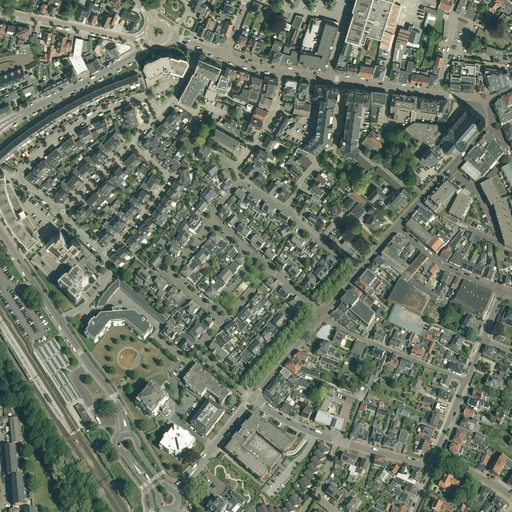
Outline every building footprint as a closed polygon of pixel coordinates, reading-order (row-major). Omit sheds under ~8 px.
[(42,0),(39,10),(45,11),(48,4),(44,2),(45,0),(47,0),(42,0)] [(61,0),(59,0),(52,0),(48,12),(50,12),(50,13),(54,14),(56,7),(58,7),(61,0)] [(110,3),(112,4),(113,4),(112,5),(116,8),(115,11),(118,12),(119,9),(122,6),(119,3),(120,1),(120,0),(111,0),(110,2),(110,3)] [(194,0),(191,8),(198,11),(197,14),(201,15),(202,13),(203,13),(208,0),(194,0)] [(381,39),(392,0),(352,0),(352,3),(355,6),(354,9),(352,9),(352,10),(353,10),(349,22),(350,22),(345,37),(354,40),(363,43),(364,43),(366,35),(381,39)] [(440,0),(438,7),(449,11),(452,1),(452,0),(440,0)] [(462,6),(462,7),(463,4),(465,0),(459,0),(457,6),(455,12),(459,14),(462,6)] [(475,13),(475,12),(480,0),(471,0),(467,10),(475,13)] [(505,0),(504,0),(494,0),(490,6),(492,8),(497,3),(500,6),(505,0)] [(95,4),(89,1),(87,6),(82,4),(80,7),(79,7),(75,16),(82,20),(84,15),(89,17),(95,4)] [(500,8),(506,13),(511,6),(506,1),(500,8)] [(230,14),(234,5),(226,2),(224,7),(222,6),(219,12),(221,13),(225,15),(226,12),(230,14)] [(257,13),(261,3),(256,2),(254,7),(253,11),(257,13)] [(393,2),(383,35),(380,47),(387,49),(400,5),(393,2)] [(93,22),(94,23),(97,14),(95,13),(98,6),(95,5),(93,9),(91,12),(92,12),(88,20),(90,21),(91,21),(91,22),(92,22),(93,22)] [(428,12),(423,26),(425,27),(431,29),(435,17),(437,11),(424,7),(424,6),(421,5),(420,10),(428,12)] [(475,13),(467,10),(461,8),(462,7),(462,6),(459,14),(472,19),(475,13)] [(273,18),(276,12),(269,9),(265,19),(269,20),(270,17),(273,18)] [(500,22),(503,18),(506,21),(508,18),(507,17),(509,16),(511,18),(511,9),(511,11),(510,11),(506,16),(503,13),(497,19),(500,22)] [(130,12),(124,10),(120,18),(126,20),(126,21),(127,23),(128,24),(126,28),(133,31),(136,25),(138,24),(140,18),(139,15),(132,12),(130,12)] [(111,16),(104,13),(100,22),(101,22),(101,24),(103,24),(104,24),(107,25),(110,19),(114,21),(118,13),(114,11),(112,16),(111,16)] [(435,17),(441,19),(444,13),(437,11),(435,17)] [(475,12),(475,13),(472,19),(478,22),(479,20),(478,19),(480,14),(475,12)] [(288,37),(289,38),(289,37),(294,39),(298,29),(304,17),(296,14),(292,25),(293,26),(288,37)] [(211,18),(208,17),(204,27),(200,25),(196,34),(203,37),(211,18)] [(303,39),(302,41),(301,47),(300,51),(300,54),(298,64),(298,62),(302,63),(302,65),(325,69),(326,65),(338,25),(328,21),(314,18),(312,18),(311,18),(303,39)] [(484,19),(481,24),(486,28),(490,22),(484,19)] [(215,22),(211,20),(207,29),(207,30),(204,37),(211,40),(214,32),(212,31),(215,22)] [(8,24),(8,25),(6,33),(9,33),(8,36),(11,36),(12,36),(13,33),(15,26),(8,24)] [(222,32),(219,30),(221,25),(218,24),(211,41),(217,43),(222,32)] [(20,44),(24,27),(19,26),(18,29),(17,29),(16,33),(19,34),(18,40),(17,45),(20,46),(20,44)] [(222,32),(217,43),(222,45),(224,44),(230,28),(228,27),(224,26),(222,31),(224,32),(223,32),(222,32)] [(23,44),(24,42),(25,35),(29,36),(30,32),(28,31),(29,28),(24,27),(20,44),(23,44)] [(407,40),(410,30),(407,29),(400,27),(396,40),(401,42),(400,46),(404,47),(405,47),(407,40)] [(407,40),(407,43),(418,47),(419,44),(417,43),(420,32),(411,29),(410,30),(407,40)] [(506,39),(509,35),(504,30),(500,35),(504,38),(506,39)] [(239,33),(238,36),(238,37),(237,39),(236,42),(236,43),(237,44),(239,43),(243,45),(247,36),(248,33),(248,32),(246,31),(245,32),(242,31),(241,34),(239,33)] [(52,33),(45,32),(43,40),(47,40),(46,45),(49,46),(52,33)] [(32,42),(40,44),(40,39),(36,39),(37,34),(33,33),(32,42)] [(273,60),(273,59),(277,49),(281,38),(281,37),(282,34),(279,33),(277,40),(275,39),(273,43),(269,54),(270,55),(269,59),(273,60)] [(258,37),(254,35),(252,34),(251,37),(249,36),(246,46),(249,47),(249,48),(250,49),(252,50),(253,49),(258,37)] [(259,34),(258,37),(253,49),(259,51),(263,42),(262,42),(263,40),(260,39),(259,41),(258,40),(258,39),(259,40),(259,39),(261,35),(259,34)] [(59,36),(59,37),(58,37),(58,38),(57,38),(57,39),(57,40),(57,41),(58,42),(56,50),(63,52),(64,49),(70,50),(72,43),(65,42),(66,37),(59,36)] [(289,37),(289,38),(286,45),(285,45),(280,61),(288,62),(289,60),(292,47),(292,45),(294,39),(289,37)] [(345,37),(340,52),(345,54),(348,55),(350,55),(354,40),(345,37)] [(81,50),(83,40),(83,39),(76,38),(74,53),(73,56),(69,56),(74,67),(68,70),(69,71),(65,73),(70,82),(78,78),(74,71),(76,70),(78,74),(88,68),(81,55),(81,50)] [(281,38),(277,49),(273,59),(279,61),(282,53),(279,52),(283,42),(282,42),(284,39),(281,38)] [(363,43),(354,40),(350,55),(349,56),(348,63),(347,63),(346,72),(355,73),(356,66),(357,66),(363,43)] [(396,40),(394,52),(393,58),(389,78),(397,80),(399,68),(401,61),(401,60),(402,55),(404,47),(400,46),(401,42),(396,40)] [(120,53),(116,44),(109,47),(111,53),(110,53),(112,57),(120,53)] [(297,64),(299,54),(300,54),(300,51),(301,47),(292,45),(292,47),(289,60),(291,60),(290,63),(297,64)] [(494,57),(498,58),(502,59),(503,51),(501,51),(501,50),(499,50),(496,49),(495,50),(495,51),(494,57)] [(90,71),(96,68),(94,65),(94,66),(91,62),(92,61),(88,55),(89,55),(87,52),(84,53),(86,56),(89,62),(86,63),(90,71)] [(348,55),(345,54),(340,52),(335,70),(344,71),(348,55)] [(94,65),(96,68),(101,66),(97,58),(94,59),(91,53),(89,55),(88,55),(92,61),(91,62),(94,66),(94,65)] [(170,69),(171,69),(182,72),(188,62),(188,61),(186,58),(180,56),(179,57),(168,54),(168,53),(167,53),(164,53),(161,54),(160,54),(160,55),(150,60),(150,59),(145,62),(144,66),(149,76),(145,78),(148,87),(152,85),(156,83),(155,81),(163,76),(163,74),(165,74),(168,73),(169,72),(170,69)] [(437,53),(434,64),(440,66),(440,65),(443,54),(437,53)] [(188,106),(192,99),(196,91),(204,76),(206,73),(216,77),(218,72),(221,66),(216,64),(210,62),(206,60),(204,59),(199,57),(196,64),(197,64),(195,69),(194,70),(193,72),(190,76),(190,77),(188,81),(185,86),(183,90),(180,95),(178,100),(188,106)] [(374,66),(375,63),(371,63),(371,62),(371,59),(366,58),(365,63),(363,63),(363,65),(361,64),(358,74),(372,76),(374,66)] [(387,60),(378,58),(376,65),(373,76),(382,77),(383,73),(384,74),(385,71),(384,71),(385,67),(387,60)] [(399,68),(408,70),(411,71),(413,61),(405,59),(405,60),(401,59),(401,60),(401,61),(399,68)] [(452,60),(451,72),(448,72),(447,72),(447,73),(447,74),(446,75),(446,81),(446,82),(447,82),(447,83),(450,83),(449,88),(459,90),(460,79),(461,71),(460,71),(463,63),(464,61),(460,61),(452,60)] [(460,79),(459,90),(473,91),(473,80),(475,80),(475,64),(463,63),(460,71),(461,71),(460,79)] [(436,84),(438,75),(440,66),(434,64),(432,71),(431,70),(428,85),(434,85),(436,84)] [(224,94),(228,85),(229,85),(229,86),(231,86),(232,83),(231,83),(232,77),(234,78),(237,70),(227,66),(225,70),(223,69),(222,74),(221,73),(218,81),(216,86),(219,87),(217,91),(224,94)] [(22,68),(16,70),(20,80),(26,78),(22,68)] [(410,73),(408,73),(408,70),(399,68),(398,80),(407,81),(409,81),(410,73)] [(485,75),(485,76),(489,91),(492,90),(499,88),(495,75),(496,70),(485,68),(484,75),(485,75)] [(506,76),(505,73),(504,72),(507,71),(506,68),(502,70),(502,72),(503,76),(503,77),(504,77),(507,86),(511,82),(511,78),(511,77),(508,78),(507,75),(506,76)] [(16,70),(9,73),(13,83),(20,80),(16,70)] [(249,73),(240,71),(238,70),(235,84),(238,84),(239,79),(243,80),(243,78),(247,79),(249,73)] [(418,83),(420,71),(416,70),(416,73),(411,72),(410,82),(418,83)] [(496,70),(495,75),(499,88),(507,86),(503,77),(503,76),(502,72),(496,72),(496,70)] [(420,71),(418,83),(427,84),(429,75),(424,74),(425,71),(420,71)] [(9,73),(2,76),(6,86),(13,83),(9,73)] [(141,76),(138,77),(137,73),(132,75),(135,84),(139,82),(143,81),(141,76)] [(57,75),(62,86),(68,83),(65,76),(61,78),(59,74),(57,75)] [(53,77),(55,81),(52,82),(56,89),(62,86),(57,75),(53,77)] [(132,75),(127,77),(130,86),(135,84),(132,75)] [(249,84),(250,84),(260,86),(262,78),(250,76),(249,84)] [(272,100),(265,97),(265,93),(275,94),(276,85),(276,86),(278,78),(264,76),(260,102),(259,101),(258,104),(269,108),(272,100)] [(122,79),(124,86),(129,85),(130,86),(127,77),(122,79)] [(124,86),(122,79),(116,81),(119,88),(120,91),(125,89),(124,86)] [(284,94),(293,95),(294,95),(294,91),(295,92),(296,88),(295,88),(295,87),(295,88),(296,81),(287,79),(287,81),(285,81),(284,87),(285,87),(284,94)] [(44,81),(49,92),(56,89),(52,82),(47,85),(45,80),(44,81)] [(40,83),(42,88),(39,89),(42,96),(49,92),(44,81),(40,83)] [(116,81),(111,83),(115,91),(114,90),(119,88),(116,81)] [(294,108),(293,112),(293,113),(302,114),(308,115),(310,104),(305,103),(306,92),(307,93),(309,82),(299,81),(297,91),(298,91),(297,96),(295,96),(294,102),(295,102),(295,104),(291,103),(290,107),(294,108)] [(111,83),(106,85),(110,93),(115,91),(111,83)] [(257,99),(259,90),(260,86),(250,84),(249,88),(250,88),(250,90),(248,97),(257,99)] [(315,133),(302,148),(316,154),(325,143),(327,145),(331,141),(332,135),(329,135),(331,127),(331,125),(332,124),(332,123),(332,120),(331,120),(332,112),(333,112),(334,104),(333,104),(333,102),(333,100),(336,100),(337,98),(338,98),(339,91),(337,91),(338,87),(315,84),(313,97),(320,98),(317,121),(316,133),(315,133)] [(24,94),(30,91),(32,94),(36,92),(32,85),(22,89),(24,94)] [(101,87),(105,95),(110,93),(106,85),(101,87)] [(100,98),(105,95),(101,87),(96,89),(100,98)] [(207,88),(204,96),(214,100),(217,92),(207,88)] [(347,114),(346,121),(345,121),(344,124),(344,126),(344,128),(344,129),(343,137),(341,137),(339,149),(347,155),(346,156),(348,158),(356,149),(359,146),(356,143),(356,141),(357,141),(357,139),(359,126),(362,104),(366,104),(369,104),(371,91),(348,88),(347,92),(346,92),(345,99),(346,99),(346,101),(349,102),(349,104),(348,106),(347,106),(346,114),(347,114)] [(96,89),(91,92),(94,99),(99,97),(100,98),(96,89)] [(6,114),(12,111),(10,106),(11,106),(9,101),(18,97),(15,90),(8,94),(9,96),(7,97),(4,99),(7,104),(2,106),(6,114)] [(371,105),(371,124),(373,124),(376,124),(377,118),(382,119),(384,105),(386,92),(371,90),(371,91),(371,105)] [(94,99),(91,92),(86,94),(89,101),(90,103),(95,101),(94,99)] [(404,107),(406,95),(400,94),(393,93),(392,100),(391,99),(389,110),(391,110),(390,115),(396,116),(397,106),(404,107)] [(85,104),(89,101),(86,94),(81,97),(85,104)] [(511,117),(511,94),(503,99),(502,99),(508,110),(511,117)] [(411,96),(406,95),(404,107),(415,109),(417,96),(411,95),(411,96)] [(418,96),(416,108),(418,109),(420,109),(420,111),(435,113),(435,110),(436,111),(436,110),(438,110),(439,99),(437,99),(420,97),(418,96)] [(81,97),(76,99),(80,106),(85,104),(81,97)] [(75,109),(80,106),(76,99),(71,102),(75,109)] [(439,120),(440,124),(443,125),(443,124),(447,119),(442,117),(442,112),(447,113),(447,110),(447,108),(446,107),(447,100),(439,99),(438,110),(436,110),(436,111),(436,112),(439,120)] [(502,126),(511,122),(511,117),(508,110),(502,99),(495,105),(494,108),(498,116),(499,118),(502,126)] [(71,102),(66,105),(70,111),(75,109),(71,102)] [(256,111),(265,115),(265,114),(266,115),(267,112),(266,111),(267,111),(261,108),(262,107),(259,106),(258,107),(253,105),(252,105),(248,103),(246,107),(247,107),(251,109),(256,111)] [(66,105),(62,107),(66,114),(70,111),(66,105)] [(445,126),(443,124),(443,125),(440,124),(430,123),(423,122),(414,122),(410,124),(405,127),(419,140),(416,143),(419,145),(423,140),(430,146),(428,148),(427,147),(425,148),(427,150),(424,153),(418,159),(421,162),(423,163),(424,162),(425,164),(426,163),(431,167),(434,163),(434,164),(437,160),(436,160),(437,159),(440,155),(437,153),(439,150),(440,149),(439,147),(440,146),(441,147),(442,148),(441,149),(442,150),(442,149),(444,150),(443,151),(444,151),(445,150),(446,151),(446,152),(447,152),(448,151),(449,150),(450,151),(450,150),(450,149),(451,148),(454,151),(454,152),(455,152),(455,151),(458,147),(459,148),(459,149),(460,149),(460,148),(462,145),(462,146),(464,144),(464,143),(466,141),(467,141),(467,140),(466,140),(465,139),(468,136),(469,136),(469,135),(472,131),(472,132),(473,131),(472,131),(475,127),(476,128),(477,127),(476,127),(478,124),(479,124),(480,124),(481,123),(480,123),(484,119),(484,120),(485,119),(484,119),(485,118),(484,118),(483,118),(480,116),(481,115),(480,114),(479,115),(478,113),(476,112),(474,110),(473,109),(473,108),(472,109),(472,108),(471,108),(470,108),(469,109),(467,106),(467,105),(466,105),(466,106),(463,109),(462,109),(462,110),(463,110),(464,111),(461,114),(460,114),(460,115),(458,118),(457,118),(456,118),(457,119),(454,122),(453,122),(453,123),(450,127),(449,126),(449,125),(448,125),(448,126),(447,128),(445,126)] [(62,107),(57,110),(61,117),(66,114),(62,107)] [(251,109),(247,107),(246,109),(254,112),(253,114),(263,119),(265,115),(256,111),(251,109)] [(57,110),(52,113),(57,121),(57,119),(61,117),(57,110)] [(170,114),(177,121),(177,120),(179,123),(186,116),(181,112),(179,114),(174,110),(170,114)] [(57,121),(52,113),(48,116),(52,123),(57,121)] [(281,113),(270,130),(277,134),(279,135),(283,129),(286,124),(290,118),(281,113)] [(175,123),(177,121),(170,114),(166,118),(171,123),(168,125),(174,131),(173,129),(177,125),(175,123)] [(48,126),(52,123),(48,116),(43,119),(48,126)] [(250,121),(260,125),(262,121),(252,116),(250,121)] [(108,131),(106,128),(109,127),(105,118),(99,121),(103,129),(105,133),(108,131)] [(48,126),(43,119),(38,122),(43,129),(48,126)] [(222,126),(233,132),(235,127),(236,126),(236,123),(234,122),(233,126),(229,123),(229,122),(225,120),(222,126)] [(97,129),(94,131),(97,136),(100,135),(98,132),(103,129),(99,121),(94,123),(97,129)] [(260,125),(250,121),(245,131),(250,133),(252,127),(258,130),(260,125)] [(38,122),(34,125),(38,131),(39,132),(43,129),(38,122)] [(174,131),(168,125),(166,128),(161,123),(157,128),(159,130),(164,134),(166,132),(170,135),(174,138),(178,134),(174,131)] [(383,128),(392,135),(396,133),(385,124),(383,128)] [(503,126),(507,137),(511,134),(511,127),(511,128),(510,124),(503,126)] [(38,131),(34,125),(29,128),(34,134),(38,131)] [(231,135),(215,126),(210,135),(235,149),(240,140),(231,135)] [(97,136),(94,131),(91,132),(88,127),(83,130),(87,138),(92,135),(94,138),(97,136)] [(34,134),(29,128),(25,131),(30,139),(30,138),(31,140),(35,136),(34,134)] [(81,138),(78,140),(81,145),(85,143),(85,141),(85,139),(87,138),(83,130),(77,133),(81,138)] [(378,135),(371,130),(370,132),(362,142),(376,153),(385,141),(378,135)] [(30,139),(25,131),(20,135),(26,142),(30,139)] [(487,150),(487,149),(490,146),(490,147),(495,142),(496,141),(490,134),(488,134),(483,139),(483,140),(479,144),(480,144),(476,148),(483,154),(483,153),(486,151),(487,150)] [(21,145),(26,142),(20,135),(16,138),(21,145)] [(112,135),(108,139),(114,146),(119,142),(112,135)] [(146,148),(147,147),(152,141),(148,138),(148,137),(145,135),(140,141),(142,143),(142,144),(146,148)] [(71,136),(67,140),(72,148),(77,144),(79,147),(81,145),(78,140),(75,142),(71,136)] [(269,151),(270,152),(277,142),(269,137),(268,136),(267,137),(266,137),(265,138),(266,139),(263,143),(265,145),(263,147),(269,151)] [(155,137),(152,141),(147,147),(149,149),(149,150),(153,154),(154,153),(159,146),(155,142),(158,139),(155,137)] [(21,145),(16,138),(11,141),(16,147),(17,148),(21,145)] [(110,150),(114,146),(108,139),(106,141),(103,140),(99,144),(104,148),(106,146),(110,150)] [(65,148),(63,151),(67,156),(69,154),(67,151),(72,148),(67,140),(62,143),(65,148)] [(12,151),(16,147),(11,141),(7,145),(13,152),(12,151)] [(498,146),(495,142),(490,147),(490,146),(487,149),(487,150),(490,154),(498,146)] [(162,143),(159,146),(154,153),(156,155),(155,156),(160,159),(161,158),(160,158),(166,151),(162,148),(164,145),(162,143)] [(204,143),(202,146),(210,151),(212,148),(204,143)] [(104,148),(99,144),(95,148),(97,150),(95,152),(102,159),(106,155),(101,150),(104,148)] [(7,145),(3,148),(9,155),(13,152),(7,145)] [(502,149),(498,146),(490,154),(497,161),(502,157),(504,154),(501,150),(502,149)] [(299,157),(297,159),(296,161),(299,164),(300,162),(305,166),(310,161),(304,156),(307,152),(301,149),(298,147),(298,148),(297,148),(295,153),(299,157)] [(369,170),(372,167),(395,188),(398,190),(402,185),(403,183),(405,181),(402,179),(401,180),(381,162),(382,161),(379,158),(378,159),(375,157),(372,160),(361,150),(362,149),(359,147),(356,150),(357,150),(358,152),(354,156),(369,170)] [(480,168),(484,166),(490,160),(490,159),(483,153),(483,154),(476,148),(476,147),(468,157),(480,168)] [(3,148),(0,151),(0,153),(5,159),(9,155),(3,148)] [(56,148),(52,151),(58,159),(60,157),(62,159),(64,157),(67,156),(63,151),(60,153),(56,148)] [(160,158),(161,158),(163,160),(162,161),(167,165),(167,164),(172,158),(168,155),(171,151),(168,148),(166,151),(160,158)] [(201,149),(197,157),(204,162),(205,160),(206,161),(211,153),(205,150),(204,151),(201,149)] [(269,151),(267,153),(260,149),(259,150),(258,150),(257,152),(257,153),(256,154),(266,160),(268,157),(272,160),(275,155),(270,152),(269,151)] [(51,160),(49,162),(53,167),(55,165),(53,162),(58,159),(52,151),(47,155),(51,160)] [(483,153),(490,159),(492,158),(486,151),(483,153)] [(86,156),(91,161),(93,159),(98,163),(102,159),(95,152),(91,156),(89,154),(87,156),(86,156)] [(137,157),(136,155),(133,152),(128,158),(134,164),(140,158),(138,156),(137,157)] [(180,163),(176,159),(178,157),(175,154),(172,158),(167,164),(170,166),(169,167),(173,171),(178,166),(178,165),(180,163)] [(83,165),(89,172),(93,168),(89,163),(91,161),(86,156),(84,158),(85,159),(83,161),(85,163),(83,165)] [(467,163),(477,172),(480,168),(468,157),(464,160),(467,163)] [(134,164),(128,158),(124,162),(128,166),(126,168),(130,173),(135,168),(132,166),(134,164)] [(253,170),(255,172),(256,172),(261,165),(263,163),(264,161),(259,158),(258,159),(252,166),(249,164),(248,165),(246,164),(243,167),(245,169),(244,171),(248,175),(253,170)] [(285,163),(290,167),(288,170),(296,177),(301,171),(295,166),(297,164),(290,158),(285,163)] [(490,160),(484,166),(486,168),(487,166),(490,169),(496,162),(492,158),(490,159),(490,160)] [(53,167),(49,162),(46,165),(42,160),(37,164),(44,171),(48,167),(51,169),(53,167)] [(180,174),(189,173),(188,165),(182,160),(180,163),(178,165),(178,166),(180,168),(179,169),(180,174)] [(73,169),(79,174),(81,171),(85,176),(89,172),(83,165),(81,163),(78,166),(77,165),(76,166),(73,169)] [(475,182),(481,175),(477,172),(467,163),(461,170),(475,182)] [(47,174),(46,173),(44,171),(37,164),(33,168),(38,173),(36,175),(38,177),(41,180),(43,178),(47,174)] [(204,179),(208,183),(215,178),(213,176),(217,172),(217,171),(217,170),(215,168),(214,168),(214,167),(213,168),(211,165),(205,170),(207,172),(207,173),(209,175),(204,179)] [(256,172),(255,172),(254,174),(256,176),(254,178),(261,183),(266,178),(261,175),(266,169),(261,165),(256,172)] [(511,169),(510,166),(507,167),(505,165),(496,169),(495,168),(487,177),(500,202),(511,198),(511,169)] [(115,170),(122,177),(126,173),(128,175),(130,173),(126,168),(124,171),(119,166),(115,170)] [(486,168),(484,166),(480,168),(477,172),(481,175),(483,177),(490,169),(487,166),(486,168)] [(70,178),(77,185),(81,180),(76,176),(79,174),(73,169),(74,169),(72,172),(74,174),(70,178)] [(122,177),(115,170),(111,175),(116,179),(113,181),(118,186),(122,182),(120,179),(122,177)] [(34,182),(38,177),(36,175),(31,171),(26,177),(29,180),(30,179),(34,182)] [(149,178),(157,183),(161,177),(157,174),(156,176),(149,171),(148,173),(151,176),(149,178)] [(0,204),(1,205),(2,208),(3,210),(4,213),(6,215),(7,218),(9,220),(10,223),(12,225),(13,227),(15,230),(17,232),(19,234),(21,236),(26,245),(27,246),(39,234),(36,229),(35,229),(32,233),(31,232),(31,231),(34,228),(35,227),(27,214),(26,215),(24,212),(22,209),(24,208),(9,182),(5,183),(3,172),(0,172),(0,204)] [(412,172),(408,177),(411,179),(411,180),(415,183),(416,184),(419,180),(421,179),(415,174),(415,175),(412,172)] [(190,181),(189,173),(180,174),(181,180),(182,180),(180,183),(184,186),(186,187),(190,181)] [(224,185),(221,188),(225,191),(228,188),(226,186),(228,184),(227,184),(226,183),(230,180),(229,179),(229,178),(227,176),(224,173),(219,177),(225,184),(224,185)] [(326,175),(324,178),(318,173),(314,178),(317,180),(314,183),(319,186),(321,184),(322,184),(324,181),(329,186),(333,181),(326,175)] [(65,177),(61,181),(66,187),(68,184),(73,189),(77,185),(70,178),(68,180),(65,177)] [(511,198),(500,202),(487,177),(479,186),(480,187),(480,186),(493,207),(494,207),(505,246),(505,247),(511,249),(511,198)] [(157,183),(149,178),(146,183),(143,181),(141,184),(147,187),(148,185),(154,188),(157,183)] [(114,190),(118,186),(113,181),(111,183),(107,179),(103,183),(109,190),(111,188),(114,190)] [(179,193),(179,194),(181,195),(183,192),(181,190),(184,186),(180,183),(175,180),(171,184),(172,185),(171,188),(179,193)] [(282,184),(282,183),(278,180),(275,183),(272,181),(266,188),(268,190),(268,191),(269,192),(271,191),(271,192),(276,186),(278,188),(282,184)] [(458,223),(458,222),(459,220),(462,222),(473,202),(468,199),(471,194),(464,190),(463,192),(458,188),(457,189),(447,180),(448,180),(447,180),(443,185),(440,189),(439,191),(438,190),(432,197),(433,198),(431,200),(430,199),(427,202),(428,203),(425,205),(435,214),(456,225),(458,223)] [(58,191),(64,197),(68,193),(64,189),(66,187),(61,181),(61,182),(58,186),(60,189),(58,191)] [(284,181),(282,183),(282,184),(278,188),(277,189),(279,191),(278,193),(285,199),(287,197),(289,194),(285,190),(289,185),(284,181)] [(322,189),(319,186),(314,183),(314,182),(310,187),(315,192),(311,197),(314,199),(317,200),(318,199),(325,191),(322,189)] [(109,190),(103,183),(98,187),(103,192),(101,194),(105,199),(112,192),(109,190)] [(145,190),(147,187),(141,184),(140,186),(138,188),(140,191),(139,193),(146,199),(150,194),(145,190)] [(214,189),(218,193),(221,191),(213,184),(211,187),(214,189)] [(407,190),(402,185),(398,190),(395,188),(394,189),(393,189),(391,191),(385,186),(381,191),(376,187),(367,197),(367,198),(372,202),(378,195),(384,200),(385,202),(393,209),(397,205),(398,204),(405,196),(409,191),(407,190)] [(176,198),(179,194),(179,193),(171,188),(170,187),(166,192),(167,192),(166,195),(174,201),(176,202),(178,199),(176,198)] [(206,187),(205,188),(202,191),(205,194),(211,199),(214,196),(215,197),(218,193),(214,189),(213,190),(210,188),(208,190),(206,187)] [(242,202),(245,198),(246,197),(242,194),(245,191),(241,188),(235,196),(239,200),(236,205),(240,207),(241,204),(242,202)] [(56,189),(52,193),(57,199),(56,200),(59,203),(64,197),(58,191),(56,189)] [(359,200),(360,200),(364,203),(367,200),(366,200),(353,190),(351,193),(353,195),(355,196),(359,200)] [(202,203),(207,207),(210,204),(209,203),(211,199),(205,194),(202,191),(202,192),(200,195),(202,197),(200,200),(203,202),(202,203)] [(99,205),(102,203),(105,199),(101,194),(99,196),(94,192),(90,196),(97,203),(99,205)] [(347,195),(349,197),(343,204),(345,206),(345,207),(346,208),(347,208),(348,208),(352,204),(354,206),(359,200),(355,196),(353,195),(351,193),(350,192),(347,195)] [(143,203),(146,199),(139,193),(135,198),(133,196),(130,198),(135,202),(138,199),(143,203)] [(169,208),(171,210),(173,207),(171,205),(174,201),(166,195),(165,194),(162,199),(163,200),(161,202),(169,208)] [(248,204),(251,205),(256,196),(253,195),(251,195),(247,200),(245,198),(242,202),(241,204),(247,207),(248,204)] [(95,205),(97,203),(90,196),(86,200),(90,205),(88,207),(93,211),(97,207),(95,205)] [(252,210),(257,213),(260,207),(257,206),(261,201),(260,200),(259,198),(256,196),(251,205),(254,207),(252,210)] [(332,204),(329,205),(330,208),(329,209),(332,215),(339,212),(337,206),(340,205),(336,196),(334,197),(331,201),(332,204)] [(300,197),(298,200),(295,204),(298,206),(296,209),(302,213),(303,211),(306,212),(308,209),(313,201),(314,199),(311,197),(310,199),(308,202),(306,200),(304,202),(302,201),(303,199),(300,197)] [(133,205),(135,202),(130,198),(129,200),(127,202),(129,205),(127,207),(134,213),(138,209),(133,205)] [(365,204),(364,203),(360,200),(358,202),(350,211),(352,212),(358,217),(366,209),(363,207),(365,204)] [(166,213),(169,208),(161,202),(160,202),(157,206),(158,207),(156,210),(162,214),(166,217),(168,214),(166,213)] [(207,207),(202,203),(196,210),(195,209),(193,211),(198,216),(200,213),(201,214),(203,211),(204,211),(206,209),(206,208),(207,207)] [(264,213),(267,214),(272,206),(268,204),(267,204),(266,204),(263,209),(260,207),(257,213),(262,216),(264,213)] [(91,213),(93,211),(88,207),(86,209),(82,205),(78,209),(87,218),(91,214),(91,213)] [(119,211),(123,216),(125,213),(130,218),(134,213),(127,207),(125,205),(124,205),(121,207),(122,207),(119,211)] [(272,222),(274,220),(277,215),(277,214),(276,217),(273,215),(276,210),(275,209),(275,208),(272,206),(267,214),(269,216),(267,219),(272,222)] [(382,220),(373,212),(375,210),(371,206),(369,208),(369,207),(368,208),(369,208),(366,211),(370,215),(365,220),(366,221),(364,224),(371,230),(374,228),(375,228),(378,225),(378,224),(379,224),(380,222),(382,220)] [(224,215),(228,218),(228,217),(230,218),(234,213),(230,210),(229,211),(225,207),(218,215),(221,218),(224,215)] [(429,223),(434,217),(428,212),(428,213),(422,208),(418,213),(429,223)] [(87,218),(78,209),(72,214),(75,217),(77,216),(80,220),(83,222),(87,218)] [(156,210),(155,209),(152,214),(153,214),(151,217),(161,224),(164,221),(160,219),(162,214),(156,210)] [(317,217),(312,214),(313,212),(308,209),(306,212),(305,214),(307,216),(306,218),(310,220),(309,222),(313,224),(314,223),(316,219),(317,217)] [(121,218),(123,216),(119,211),(115,215),(117,218),(115,220),(122,227),(126,223),(121,218)] [(188,218),(190,221),(198,227),(200,224),(200,223),(201,222),(196,218),(198,216),(193,211),(189,216),(190,216),(188,218)] [(274,220),(279,223),(281,220),(286,223),(290,218),(288,217),(288,216),(286,215),(285,215),(281,213),(280,216),(277,215),(274,220)] [(242,220),(244,218),(239,214),(235,219),(233,217),(227,223),(228,224),(228,225),(230,227),(231,227),(232,227),(236,222),(238,224),(242,220)] [(316,219),(319,220),(315,227),(320,230),(325,223),(322,221),(324,217),(319,214),(317,217),(316,219)] [(426,227),(429,224),(417,214),(413,219),(420,226),(423,223),(426,227)] [(150,230),(152,233),(155,230),(152,227),(155,223),(149,217),(145,221),(146,222),(143,224),(150,230)] [(105,223),(104,223),(111,229),(113,226),(117,231),(122,227),(115,220),(112,218),(108,222),(106,220),(104,222),(105,223)] [(180,228),(186,231),(189,227),(193,231),(194,230),(195,230),(198,227),(190,221),(188,218),(186,221),(185,221),(183,224),(180,228)] [(237,234),(240,236),(247,228),(244,226),(247,223),(242,220),(238,224),(240,227),(236,231),(237,232),(237,234)] [(432,235),(431,236),(421,227),(419,229),(417,227),(418,225),(412,220),(408,224),(408,225),(406,227),(407,228),(408,230),(411,233),(426,246),(433,238),(436,235),(433,233),(436,230),(433,228),(430,232),(432,235)] [(108,231),(111,229),(104,223),(102,225),(104,226),(102,228),(103,229),(101,231),(102,233),(109,240),(113,235),(108,231)] [(145,237),(145,238),(146,239),(149,237),(146,234),(150,230),(143,224),(143,223),(139,227),(139,228),(137,230),(145,237)] [(249,234),(252,236),(256,231),(251,227),(249,230),(247,228),(240,236),(243,238),(245,238),(245,239),(249,234)] [(180,235),(179,237),(187,242),(189,239),(189,238),(189,237),(184,233),(186,231),(180,228),(177,233),(180,235)] [(282,231),(280,228),(275,232),(278,237),(281,235),(282,237),(290,233),(289,232),(290,231),(288,229),(287,228),(282,231)] [(141,241),(145,238),(145,237),(137,230),(136,229),(132,233),(133,234),(131,236),(131,237),(138,244),(140,246),(143,243),(141,241)] [(336,236),(340,239),(345,233),(341,230),(336,236)] [(64,261),(71,250),(73,252),(74,250),(81,244),(80,243),(73,238),(69,242),(67,240),(65,237),(64,237),(60,231),(55,237),(54,236),(52,238),(52,237),(46,244),(57,251),(55,253),(57,255),(63,261),(64,261)] [(251,245),(254,248),(260,240),(258,238),(260,235),(256,231),(252,236),(254,238),(250,243),(251,244),(251,245)] [(445,236),(440,232),(427,246),(436,255),(449,241),(444,237),(445,236)] [(461,232),(454,240),(446,250),(441,257),(444,260),(447,262),(453,255),(452,255),(455,251),(457,248),(456,247),(463,238),(461,237),(463,234),(461,232)] [(104,245),(109,240),(102,233),(98,237),(102,241),(101,242),(104,245)] [(216,246),(215,233),(209,240),(210,241),(206,245),(205,244),(203,246),(208,251),(208,250),(210,252),(216,246)] [(215,233),(216,246),(223,251),(229,244),(226,242),(225,243),(221,240),(222,239),(215,233)] [(470,233),(466,239),(466,240),(470,242),(472,243),(476,235),(470,233)] [(131,237),(131,236),(130,236),(126,240),(127,241),(125,243),(134,252),(136,249),(135,248),(138,244),(131,237)] [(392,293),(389,298),(388,301),(396,305),(402,308),(420,316),(429,299),(435,303),(438,298),(438,297),(433,293),(428,291),(425,289),(415,283),(411,279),(413,276),(415,273),(420,268),(425,262),(426,261),(427,260),(424,257),(422,255),(416,250),(400,236),(397,237),(381,256),(387,261),(405,274),(400,280),(399,280),(397,285),(393,291),(392,293)] [(187,242),(179,237),(177,240),(174,238),(171,243),(176,246),(178,244),(183,247),(184,246),(185,246),(187,242)] [(295,247),(300,239),(297,237),(295,237),(294,237),(292,241),(289,240),(285,246),(291,249),(292,246),(295,247)] [(359,250),(359,249),(355,245),(355,246),(346,238),(341,244),(350,252),(349,252),(353,256),(354,255),(357,252),(359,250)] [(263,242),(260,240),(254,248),(257,250),(258,250),(259,251),(263,246),(265,248),(270,243),(265,239),(263,242)] [(300,239),(295,247),(298,249),(296,252),(301,255),(305,249),(302,247),(305,243),(304,242),(303,241),(300,239)] [(176,246),(171,243),(169,242),(166,247),(168,248),(167,251),(175,256),(175,257),(176,257),(177,257),(178,256),(180,254),(179,253),(180,252),(175,249),(176,246)] [(470,242),(469,245),(468,246),(467,245),(466,247),(466,246),(461,255),(455,266),(460,269),(472,243),(470,242)] [(124,258),(125,258),(128,254),(130,256),(132,253),(123,244),(121,247),(120,246),(116,250),(117,251),(124,258)] [(270,244),(269,245),(264,250),(267,252),(264,255),(268,258),(268,259),(270,260),(272,261),(276,257),(271,252),(273,249),(274,247),(270,244)] [(311,258),(313,255),(319,249),(318,248),(318,247),(316,245),(315,245),(314,245),(310,250),(308,248),(304,252),(311,258)] [(455,266),(461,255),(458,253),(460,251),(462,252),(464,247),(462,245),(449,263),(455,266)] [(208,251),(203,246),(200,250),(202,251),(199,254),(205,260),(209,256),(211,257),(213,255),(210,252),(208,250),(208,251)] [(233,249),(231,251),(230,249),(227,253),(229,254),(227,255),(234,261),(247,260),(240,254),(239,255),(235,252),(236,251),(233,249)] [(117,251),(115,253),(114,252),(109,258),(111,260),(112,261),(113,260),(118,265),(122,261),(124,262),(126,260),(125,258),(124,258),(117,251)] [(161,262),(164,258),(167,261),(170,258),(162,251),(160,253),(157,251),(153,256),(156,258),(161,262)] [(461,269),(467,271),(474,254),(472,253),(468,263),(464,261),(461,269)] [(205,260),(199,254),(196,257),(195,257),(192,260),(197,264),(196,264),(198,266),(201,269),(204,266),(202,264),(205,260)] [(476,255),(474,254),(467,271),(473,274),(476,266),(472,264),(476,255)] [(321,262),(325,266),(327,264),(332,268),(333,267),(334,267),(336,265),(335,264),(336,263),(335,263),(335,262),(334,262),(329,257),(327,260),(324,257),(321,262)] [(385,268),(387,265),(388,264),(386,263),(379,257),(373,264),(379,270),(383,266),(385,268)] [(164,265),(161,262),(156,258),(150,265),(155,269),(157,270),(160,267),(161,268),(164,265)] [(285,267),(287,269),(291,264),(292,263),(291,262),(291,260),(290,259),(288,259),(284,263),(279,259),(275,264),(276,265),(276,266),(278,267),(279,267),(282,270),(285,267)] [(482,264),(483,260),(480,259),(478,263),(479,263),(474,274),(481,277),(484,270),(481,268),(483,264),(482,264)] [(180,274),(193,273),(198,266),(196,264),(197,264),(192,260),(190,262),(191,263),(187,268),(186,267),(180,274)] [(247,260),(234,261),(229,268),(231,269),(231,270),(235,274),(237,271),(236,270),(240,266),(241,267),(247,260)] [(383,266),(379,270),(382,272),(397,285),(399,280),(400,280),(405,274),(387,261),(386,263),(388,264),(387,265),(385,268),(383,266)] [(425,262),(420,268),(424,271),(423,272),(426,275),(427,272),(430,274),(429,275),(431,277),(429,278),(431,279),(438,270),(432,264),(431,265),(426,261),(425,262)] [(482,278),(491,281),(494,273),(490,271),(491,268),(493,269),(495,263),(490,261),(488,267),(487,266),(486,270),(487,270),(482,278)] [(323,268),(325,266),(321,262),(317,266),(320,269),(318,271),(325,278),(328,275),(327,273),(328,272),(323,268)] [(291,264),(287,269),(289,271),(288,273),(291,275),(291,276),(293,278),(294,278),(295,279),(300,274),(294,270),(297,267),(292,263),(291,264)] [(232,277),(235,274),(231,270),(231,269),(229,268),(226,265),(223,268),(225,270),(222,274),(228,280),(231,276),(232,277)] [(380,278),(378,278),(374,274),(377,270),(372,266),(367,271),(376,279),(377,279),(383,284),(392,293),(393,291),(392,289),(383,281),(380,278)] [(145,283),(148,286),(153,281),(150,278),(146,275),(149,271),(146,268),(143,272),(142,271),(140,270),(139,270),(136,272),(137,273),(138,275),(138,276),(146,282),(145,283)] [(75,270),(68,280),(66,279),(65,281),(64,281),(58,287),(58,288),(58,287),(60,289),(69,295),(68,296),(69,298),(76,305),(76,304),(81,297),(81,296),(77,293),(80,291),(83,289),(82,288),(88,284),(88,283),(87,283),(85,282),(82,279),(83,278),(82,276),(75,269),(75,270)] [(313,271),(309,276),(314,280),(316,277),(320,281),(321,281),(323,280),(325,278),(318,271),(316,273),(313,271)] [(376,279),(367,271),(363,276),(379,289),(381,286),(383,284),(377,279),(376,279)] [(193,273),(180,274),(187,279),(188,278),(192,282),(191,283),(194,285),(200,278),(193,273)] [(413,276),(411,279),(415,283),(416,281),(420,277),(416,273),(415,273),(413,276)] [(439,288),(442,289),(444,290),(447,285),(449,286),(454,277),(445,273),(440,282),(442,283),(441,285),(440,285),(439,288)] [(228,280),(222,274),(218,278),(216,276),(214,279),(217,282),(219,283),(224,287),(227,284),(225,283),(228,280)] [(499,275),(500,278),(500,282),(502,283),(501,286),(509,287),(509,285),(510,278),(507,277),(503,276),(499,275)] [(314,280),(309,276),(307,278),(309,280),(303,287),(307,290),(309,288),(312,291),(316,286),(311,282),(314,280)] [(363,276),(359,281),(368,288),(370,286),(376,292),(379,289),(363,276)] [(451,304),(452,302),(459,288),(458,288),(462,280),(456,278),(450,289),(453,290),(449,299),(451,300),(449,303),(451,304)] [(107,303),(108,302),(108,300),(109,299),(110,298),(111,297),(113,294),(115,292),(117,290),(119,288),(163,325),(167,319),(140,296),(119,279),(117,280),(116,282),(114,283),(112,285),(111,286),(109,288),(108,290),(106,291),(105,293),(104,295),(102,297),(101,298),(100,300),(99,301),(99,302),(98,303),(98,304),(97,305),(96,307),(105,307),(107,303)] [(155,283),(153,281),(148,286),(155,292),(157,289),(164,282),(161,279),(159,279),(155,283)] [(270,294),(272,296),(274,294),(278,289),(276,287),(279,284),(275,281),(273,283),(270,280),(266,285),(273,291),(270,294)] [(379,303),(371,297),(374,293),(368,288),(359,281),(355,286),(367,296),(365,298),(373,304),(376,307),(379,303)] [(486,291),(463,281),(459,288),(452,302),(451,304),(468,314),(467,315),(471,317),(472,316),(474,318),(475,316),(483,320),(485,314),(487,314),(486,314),(494,295),(493,294),(486,291)] [(161,300),(163,297),(168,291),(165,289),(168,286),(167,286),(167,284),(164,282),(157,289),(160,291),(156,296),(161,300)] [(205,295),(212,301),(211,288),(204,282),(202,285),(200,283),(197,287),(199,289),(198,289),(201,291),(202,290),(206,294),(205,295)] [(222,290),(224,287),(219,283),(217,282),(211,288),(212,301),(218,294),(217,293),(221,289),(222,290)] [(368,309),(373,304),(365,298),(353,288),(349,292),(362,304),(368,309)] [(440,294),(442,289),(439,288),(438,288),(436,291),(434,290),(433,293),(438,297),(438,298),(441,299),(443,295),(440,294)] [(169,304),(179,292),(176,290),(174,290),(173,289),(170,293),(168,291),(163,297),(167,301),(167,303),(169,304)] [(274,294),(272,296),(275,298),(276,296),(278,298),(281,295),(286,300),(290,295),(289,294),(289,293),(287,291),(286,291),(283,289),(280,292),(278,289),(274,294)] [(183,296),(179,292),(169,304),(170,305),(172,305),(177,308),(181,304),(178,302),(183,296)] [(375,315),(348,293),(340,303),(361,321),(368,327),(375,315)] [(262,308),(264,306),(268,301),(264,297),(261,300),(256,295),(256,296),(254,296),(252,299),(262,308)] [(285,304),(287,306),(288,304),(295,310),(300,305),(296,302),(298,300),(294,297),(291,301),(289,299),(285,303),(285,304)] [(254,308),(252,311),(256,315),(262,308),(252,299),(249,302),(249,304),(254,308)] [(185,311),(187,313),(194,305),(189,301),(184,307),(182,305),(178,310),(183,314),(185,311)] [(194,305),(187,313),(190,315),(187,318),(192,321),(196,316),(194,314),(197,310),(197,309),(197,308),(194,305)] [(341,305),(338,309),(344,314),(345,315),(346,313),(349,315),(349,316),(350,317),(353,315),(341,305)] [(277,312),(275,315),(274,314),(272,316),(276,320),(283,326),(286,323),(286,322),(286,321),(281,317),(284,314),(279,310),(277,308),(275,310),(277,312)] [(141,318),(140,318),(139,318),(137,317),(135,315),(133,314),(121,315),(121,313),(121,311),(119,311),(118,309),(117,310),(116,310),(114,309),(114,312),(112,312),(112,315),(100,316),(95,322),(94,321),(94,322),(93,322),(92,323),(91,323),(91,324),(90,325),(89,326),(89,327),(88,328),(88,329),(89,329),(84,335),(84,336),(85,337),(86,338),(86,339),(87,339),(87,340),(88,339),(94,344),(110,325),(125,324),(144,340),(149,334),(150,335),(151,334),(151,333),(152,332),(152,331),(152,330),(147,325),(147,324),(147,323),(146,322),(145,321),(144,320),(143,320),(143,319),(142,318),(141,318)] [(242,310),(240,313),(248,319),(250,317),(252,319),(256,315),(252,311),(250,313),(245,309),(244,310),(242,310)] [(352,325),(350,323),(342,316),(344,314),(345,315),(344,314),(338,309),(335,313),(333,311),(330,315),(345,328),(346,328),(348,330),(352,325)] [(511,321),(511,310),(509,314),(505,312),(501,322),(505,324),(507,320),(511,321)] [(167,319),(170,316),(166,313),(163,311),(161,314),(167,319)] [(242,322),(240,324),(245,328),(248,324),(246,322),(248,319),(240,313),(238,315),(238,317),(237,318),(242,322)] [(200,325),(206,330),(208,328),(209,329),(213,324),(210,321),(212,319),(208,315),(200,324),(200,325)] [(476,320),(467,315),(464,319),(466,320),(461,328),(468,333),(472,326),(477,329),(479,324),(475,322),(476,320)] [(397,319),(391,316),(389,322),(394,324),(397,319)] [(167,337),(173,329),(171,327),(173,325),(175,320),(171,317),(164,326),(166,328),(163,332),(164,333),(164,335),(167,337)] [(267,324),(272,328),(274,326),(279,330),(279,329),(281,329),(283,326),(276,320),(274,322),(271,320),(267,324)] [(361,321),(359,323),(366,329),(368,327),(361,321)] [(203,334),(206,330),(200,325),(200,324),(197,322),(194,324),(196,326),(192,330),(199,336),(202,333),(203,334)] [(245,328),(240,324),(237,328),(233,323),(232,324),(230,323),(227,326),(234,334),(236,332),(239,335),(241,332),(242,331),(248,336),(250,333),(245,328)] [(272,328),(267,324),(263,329),(266,331),(264,333),(272,340),(274,337),(274,335),(270,330),(272,328)] [(231,335),(234,334),(227,326),(225,328),(224,330),(228,335),(225,337),(229,342),(234,338),(231,335)] [(371,335),(375,336),(373,340),(383,344),(384,340),(386,335),(384,334),(383,333),(381,332),(380,333),(376,331),(377,329),(375,327),(371,335)] [(173,329),(167,337),(169,339),(171,339),(172,340),(175,336),(178,338),(182,332),(178,329),(175,331),(173,329)] [(184,335),(188,339),(188,338),(194,344),(197,340),(196,339),(199,336),(192,330),(189,335),(186,333),(184,335)] [(445,330),(443,334),(448,337),(461,345),(464,340),(456,336),(455,338),(452,337),(453,334),(445,330)] [(261,331),(255,338),(260,342),(262,339),(267,343),(268,343),(269,343),(272,340),(264,333),(261,331)] [(341,334),(336,332),(336,333),(335,336),(334,337),(332,342),(340,345),(342,340),(344,340),(346,335),(342,333),(341,334)] [(224,346),(227,344),(223,339),(219,334),(216,337),(220,341),(224,346)] [(394,349),(397,341),(399,336),(394,334),(392,339),(391,339),(388,346),(394,349)] [(452,344),(459,348),(461,345),(448,337),(443,334),(441,339),(446,341),(452,344)] [(398,337),(397,341),(394,349),(399,351),(401,344),(404,345),(405,341),(403,340),(405,337),(401,336),(400,338),(398,337)] [(192,346),(194,344),(188,338),(188,339),(180,348),(184,351),(186,349),(189,352),(193,347),(192,346)] [(252,347),(260,353),(262,351),(262,349),(263,348),(258,344),(260,342),(255,338),(249,344),(252,347)] [(446,341),(441,339),(440,342),(444,344),(445,343),(448,345),(447,346),(448,348),(456,353),(459,348),(452,344),(446,341)] [(366,346),(355,341),(351,352),(361,356),(366,346)] [(334,354),(335,351),(330,349),(331,346),(325,344),(322,342),(320,347),(320,348),(334,354)] [(214,357),(216,355),(220,350),(213,344),(209,349),(212,352),(210,354),(214,357)] [(415,344),(413,348),(410,355),(415,358),(421,345),(419,344),(418,345),(415,344)] [(424,353),(421,351),(423,346),(421,345),(415,358),(421,360),(421,359),(423,360),(426,354),(424,353)] [(244,351),(248,355),(250,353),(255,357),(256,356),(257,356),(260,353),(252,347),(250,349),(247,347),(244,351)] [(487,347),(486,348),(483,355),(491,358),(491,359),(495,361),(498,354),(494,352),(494,350),(487,347)] [(334,354),(320,348),(320,349),(317,354),(326,357),(327,355),(333,357),(338,359),(339,359),(340,356),(334,354)] [(380,350),(375,348),(372,356),(381,360),(380,362),(384,364),(386,358),(383,356),(384,353),(380,351),(380,350)] [(216,355),(220,358),(220,360),(222,362),(227,356),(220,350),(216,355)] [(450,356),(449,359),(452,352),(448,350),(444,359),(448,361),(451,362),(450,364),(448,370),(452,372),(452,373),(460,376),(460,375),(461,375),(462,373),(461,373),(463,368),(460,367),(461,364),(452,360),(453,357),(450,356)] [(511,355),(508,353),(501,350),(499,355),(505,358),(507,360),(511,361),(511,355)] [(308,357),(299,351),(294,358),(297,360),(296,362),(303,366),(304,364),(308,366),(310,363),(314,366),(317,360),(309,355),(308,357)] [(394,356),(390,355),(387,363),(393,366),(392,367),(396,369),(399,361),(397,361),(395,360),(397,357),(396,357),(396,356),(394,356)] [(455,357),(454,357),(453,360),(465,364),(467,359),(456,355),(455,357)] [(321,361),(332,365),(336,367),(338,363),(326,358),(323,357),(321,361)] [(233,369),(237,364),(229,358),(224,364),(227,366),(229,366),(232,369),(233,369)] [(405,368),(407,361),(402,359),(395,375),(398,376),(402,367),(405,368)] [(317,378),(319,373),(315,371),(313,373),(306,370),(304,370),(304,369),(301,368),(301,369),(298,366),(294,362),(294,363),(291,361),(289,364),(298,372),(317,378)] [(407,361),(405,368),(403,373),(405,374),(411,377),(413,372),(410,371),(413,363),(407,361)] [(506,366),(499,363),(497,370),(503,372),(506,366)] [(204,394),(206,391),(209,393),(219,401),(218,403),(221,405),(223,402),(223,403),(227,399),(231,393),(228,392),(219,388),(205,375),(197,364),(192,371),(190,373),(190,374),(189,373),(187,374),(184,376),(184,377),(186,378),(185,379),(183,381),(186,384),(185,385),(201,397),(204,394)] [(233,369),(232,369),(231,371),(234,375),(236,372),(240,375),(244,370),(237,364),(233,369)] [(298,372),(289,364),(285,368),(295,376),(299,375),(304,377),(304,375),(317,378),(298,372)] [(284,369),(280,374),(287,381),(288,382),(289,380),(295,385),(299,387),(306,390),(310,382),(300,377),(297,380),(292,375),(291,376),(284,369)] [(377,371),(371,369),(369,375),(375,377),(377,371)] [(444,386),(448,388),(451,380),(443,377),(437,374),(435,377),(442,380),(440,386),(433,383),(432,386),(442,391),(444,386)] [(371,386),(375,377),(369,375),(365,384),(371,386)] [(489,382),(487,386),(497,390),(498,386),(501,388),(502,385),(506,387),(507,383),(504,382),(504,381),(494,377),(493,379),(490,378),(489,382)] [(284,384),(276,378),(274,381),(281,388),(284,390),(287,387),(284,384)] [(327,383),(313,378),(312,382),(325,387),(327,383)] [(417,390),(420,382),(414,379),(411,387),(417,390)] [(281,388),(274,381),(265,391),(270,396),(269,397),(278,405),(283,400),(286,397),(278,391),(281,388)] [(136,403),(136,404),(151,417),(152,417),(160,408),(163,411),(166,408),(165,406),(162,405),(167,399),(167,398),(168,396),(163,392),(161,390),(159,388),(154,384),(152,386),(151,385),(151,386),(136,403)] [(475,390),(473,396),(481,399),(483,395),(487,396),(488,394),(480,391),(480,392),(475,390)] [(448,397),(449,395),(440,391),(439,394),(437,393),(435,397),(446,401),(447,401),(448,401),(449,398),(448,397)] [(289,398),(287,402),(286,403),(287,403),(286,404),(287,404),(286,405),(284,404),(280,411),(285,413),(292,400),(289,398)] [(423,402),(433,405),(431,408),(436,410),(435,412),(444,416),(445,416),(448,407),(447,407),(438,403),(424,398),(423,402)] [(471,399),(468,406),(474,408),(473,410),(478,413),(479,410),(477,409),(478,405),(482,406),(487,408),(489,409),(491,404),(489,403),(484,401),(483,404),(471,399)] [(224,412),(208,400),(205,405),(203,407),(191,422),(190,424),(206,436),(209,432),(210,431),(211,430),(213,426),(214,426),(215,427),(216,427),(216,426),(217,424),(216,423),(219,419),(220,419),(219,418),(220,417),(221,417),(224,412)] [(292,400),(285,413),(290,416),(294,409),(291,408),(291,407),(292,406),(293,405),(295,402),(292,400)] [(84,411),(80,405),(76,407),(78,409),(77,410),(79,414),(80,413),(85,422),(89,419),(85,413),(86,412),(85,410),(84,411)] [(300,409),(297,407),(296,406),(294,409),(290,416),(295,419),(300,409)] [(307,406),(301,417),(307,420),(311,413),(307,411),(309,407),(307,406)] [(410,412),(410,413),(398,408),(397,414),(401,415),(401,416),(407,419),(409,415),(414,418),(415,414),(410,412)] [(477,418),(479,415),(466,410),(464,415),(473,419),(474,416),(477,418)] [(314,422),(322,425),(326,415),(318,413),(314,422)] [(431,420),(438,423),(440,417),(433,414),(433,415),(428,413),(427,416),(431,418),(431,420)] [(5,418),(5,423),(10,422),(10,425),(20,424),(20,419),(17,419),(17,415),(13,415),(13,417),(5,418)] [(334,418),(326,415),(322,425),(330,428),(330,429),(332,430),(336,417),(335,416),(334,418)] [(271,471),(270,471),(269,470),(275,464),(274,462),(275,461),(276,459),(278,461),(281,457),(281,456),(282,457),(283,457),(284,457),(284,456),(284,455),(283,454),(286,451),(287,449),(291,445),(266,425),(265,426),(262,423),(255,417),(251,421),(248,425),(246,423),(241,430),(243,432),(241,434),(239,437),(236,435),(231,442),(233,443),(229,448),(226,451),(227,452),(234,457),(237,460),(236,461),(260,481),(268,472),(269,473),(270,473),(271,473),(271,472),(271,471)] [(336,417),(332,430),(333,431),(334,429),(340,431),(343,422),(337,420),(338,417),(336,417)] [(498,417),(494,422),(500,426),(503,421),(501,420),(498,417)] [(438,423),(431,420),(426,418),(426,420),(422,418),(421,422),(429,425),(428,426),(436,428),(438,423)] [(472,431),(474,425),(477,426),(479,422),(473,420),(472,422),(465,419),(463,423),(462,423),(461,427),(469,430),(472,431)] [(354,423),(352,429),(349,440),(355,441),(358,434),(360,423),(357,424),(354,423)] [(358,434),(355,441),(361,443),(363,438),(364,437),(367,438),(369,432),(365,431),(365,430),(362,429),(362,427),(363,428),(364,425),(360,423),(358,434)] [(428,429),(425,427),(421,426),(420,429),(419,428),(417,432),(419,433),(418,435),(423,438),(424,435),(432,438),(434,431),(430,429),(431,429),(428,428),(428,429)] [(383,431),(378,430),(378,428),(373,427),(370,439),(374,440),(373,443),(374,444),(379,446),(379,445),(383,431)] [(389,431),(388,431),(387,435),(383,435),(382,438),(385,439),(383,446),(389,447),(392,434),(394,428),(390,427),(389,431)] [(159,447),(169,454),(179,463),(194,443),(188,438),(189,437),(185,435),(181,433),(180,432),(176,429),(175,428),(174,429),(167,438),(166,437),(164,439),(163,441),(164,441),(159,447)] [(409,433),(407,432),(401,430),(397,443),(405,445),(409,433)] [(471,443),(472,440),(465,437),(466,434),(458,431),(455,437),(471,443)] [(483,442),(485,438),(477,433),(475,438),(483,442)] [(418,454),(419,452),(425,454),(430,441),(419,437),(416,435),(414,439),(417,440),(417,442),(419,443),(418,446),(416,445),(414,448),(415,453),(418,454)] [(471,443),(455,437),(454,442),(462,445),(463,442),(467,444),(467,445),(470,446),(470,447),(477,450),(478,447),(471,443)] [(322,456),(324,454),(330,451),(328,448),(326,450),(323,444),(317,447),(319,451),(322,456)] [(5,446),(6,456),(16,455),(15,445),(5,446)] [(450,451),(458,454),(461,455),(463,451),(467,452),(467,450),(458,446),(457,447),(452,445),(450,451)] [(318,462),(320,461),(326,458),(324,454),(322,456),(319,451),(313,454),(316,458),(318,462)] [(511,471),(511,475),(507,485),(511,488),(511,461),(507,459),(498,453),(496,456),(498,457),(498,459),(496,458),(488,471),(499,477),(506,464),(508,465),(506,468),(511,471)] [(343,463),(347,465),(350,456),(343,454),(341,458),(338,457),(335,465),(342,467),(343,463)] [(6,456),(7,466),(8,476),(18,475),(16,455),(6,456)] [(485,455),(480,464),(485,467),(489,457),(485,455)] [(356,459),(350,456),(347,465),(350,466),(348,471),(350,472),(351,472),(356,459)] [(386,467),(383,465),(384,459),(375,457),(373,465),(382,467),(380,470),(383,472),(386,467)] [(310,461),(312,464),(315,469),(317,468),(322,465),(320,461),(318,462),(316,458),(310,461)] [(359,469),(356,468),(356,467),(354,473),(361,475),(363,470),(366,471),(369,463),(362,461),(359,469)] [(319,472),(317,468),(315,469),(312,464),(307,467),(309,471),(311,476),(314,475),(319,472)] [(392,465),(386,472),(389,474),(388,475),(392,478),(394,476),(399,468),(397,466),(396,467),(394,466),(392,465)] [(375,477),(377,478),(374,481),(376,482),(378,479),(383,472),(380,470),(375,477)] [(303,474),(305,478),(308,483),(310,481),(316,479),(314,475),(311,476),(309,471),(303,474)] [(404,481),(409,483),(411,480),(418,483),(421,475),(414,472),(413,472),(409,476),(401,475),(398,474),(396,477),(398,478),(404,481)] [(448,489),(451,484),(458,487),(460,483),(452,479),(453,477),(446,473),(443,481),(443,482),(442,483),(441,483),(439,487),(443,489),(442,491),(446,494),(447,493),(448,493),(450,490),(448,489)] [(18,511),(23,511),(22,506),(25,506),(22,476),(12,477),(15,510),(11,510),(10,511),(9,511),(18,511)] [(312,485),(310,481),(308,483),(305,478),(298,482),(304,493),(308,491),(307,488),(312,485)] [(412,485),(409,483),(404,481),(402,486),(404,487),(403,491),(404,491),(412,495),(415,489),(411,487),(412,485)] [(331,498),(337,491),(334,489),(337,486),(332,482),(328,486),(331,488),(326,494),(331,498)] [(389,487),(387,491),(391,493),(392,491),(394,492),(392,495),(396,496),(400,498),(399,502),(407,506),(411,499),(407,497),(408,495),(399,491),(395,489),(389,487)] [(331,498),(332,499),(332,500),(335,502),(336,502),(337,503),(342,497),(344,499),(348,493),(343,489),(340,493),(337,491),(331,498)] [(477,493),(472,500),(477,503),(478,501),(482,504),(489,492),(484,489),(479,495),(477,493)] [(346,497),(349,499),(342,507),(348,511),(354,506),(357,508),(361,502),(357,498),(354,501),(351,498),(352,496),(352,497),(353,497),(354,497),(354,496),(355,496),(355,495),(355,494),(355,493),(352,491),(346,497)] [(245,501),(234,492),(231,495),(242,504),(245,501)] [(292,508),(295,507),(301,505),(300,502),(297,503),(295,497),(289,499),(290,503),(292,508)] [(233,498),(228,503),(225,500),(224,502),(222,500),(220,502),(217,499),(213,504),(212,505),(212,504),(211,505),(210,505),(207,507),(208,508),(208,509),(209,510),(207,511),(222,511),(225,509),(228,511),(230,511),(239,503),(233,498)] [(496,507),(502,502),(497,498),(491,505),(493,507),(494,505),(496,507)] [(438,511),(444,511),(446,509),(452,511),(453,510),(455,511),(456,507),(452,506),(452,507),(439,501),(438,503),(435,502),(432,509),(435,511),(434,511),(438,511)] [(488,508),(491,505),(489,502),(486,506),(485,506),(481,511),(482,511),(480,511),(485,511),(488,509),(488,508)] [(500,511),(506,506),(502,502),(496,507),(499,510),(498,511),(497,511),(500,511)] [(294,511),(296,511),(295,507),(292,508),(290,503),(284,505),(286,509),(286,511),(294,511)] [(461,503),(461,505),(458,510),(461,511),(463,511),(467,505),(461,503)]
